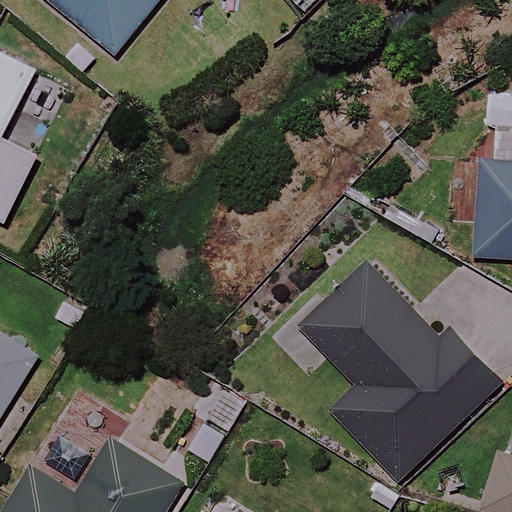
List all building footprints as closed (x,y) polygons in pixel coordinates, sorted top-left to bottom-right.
[(51,0),(122,57),(168,0),(51,0)] [(41,71),(0,50),(0,218),(10,224),(43,158),(6,139),(41,71)] [(511,125),(499,124),(497,163),(487,162),(481,257),(511,258),(511,125)] [(442,337),(372,265),(305,330),(361,388),(335,412),(400,479),(501,381),(450,329),(442,337)] [(0,431),(41,356),(0,333),(0,431)] [(167,511),(185,484),(115,440),(80,495),(35,467),(6,511),(167,511)] [(511,511),(511,456),(503,453),(485,510),(492,511),(511,511)]
